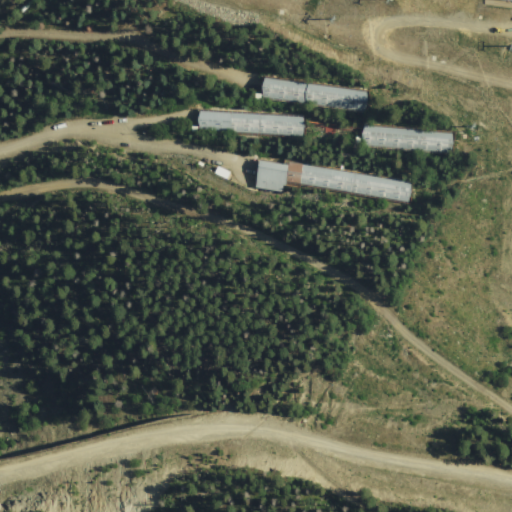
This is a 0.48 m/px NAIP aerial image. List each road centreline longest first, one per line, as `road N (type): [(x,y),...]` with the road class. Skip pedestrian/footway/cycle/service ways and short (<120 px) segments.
road 1 (track): [(0,473),(210,429),(511,474)]
road 2 (residential): [(0,195),(89,182),(138,191),(289,248),(371,304)]
road 3 (residential): [(371,304),(419,349),(511,412)]
